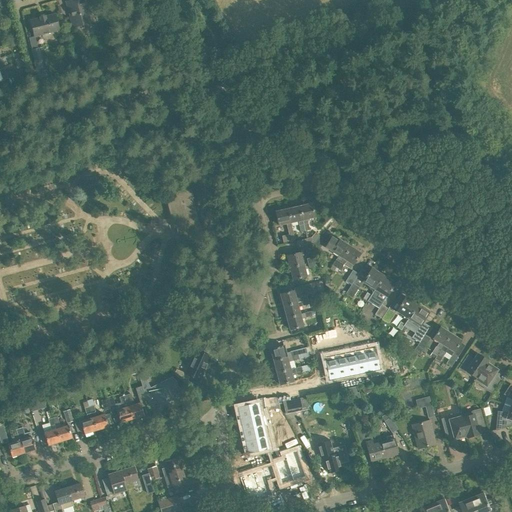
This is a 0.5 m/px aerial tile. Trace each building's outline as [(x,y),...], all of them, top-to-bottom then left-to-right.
[(72,0),(66,2),(73,28),(91,23),(85,0),(72,0)] [(59,31),(55,14),(45,17),(45,16),(39,18),(40,18),(30,21),(34,37),(42,35),(43,37),(44,39),(47,39),(49,39),(51,37),(52,35),(51,33),(59,31)] [(37,48),(31,50),(34,64),(42,62),(38,48),(37,48)] [(0,89),(11,86),(8,78),(4,68),(0,69),(0,89)] [(198,225),(191,199),(193,198),(190,188),(165,195),(174,228),(177,227),(178,231),(182,247),(203,241),(198,225)] [(305,231),(309,230),(307,219),(314,217),(311,204),(299,207),(305,231)] [(305,231),(299,207),(287,210),(291,222),(298,221),(300,232),(305,231)] [(287,210),(275,212),(278,225),(286,223),(288,235),(282,236),(283,242),(294,240),(290,222),(291,222),(287,210)] [(308,245),(315,243),(315,242),(320,236),(315,232),(311,237),(307,239),(308,245)] [(317,249),(319,249),(326,241),(320,236),(315,242),(315,243),(317,249)] [(338,242),(331,238),(325,247),(338,256),(332,265),(336,268),(350,247),(339,240),(338,242)] [(297,247),(304,246),(308,245),(307,239),(296,241),(297,247)] [(306,252),(317,249),(315,243),(308,245),(304,246),(306,252)] [(350,269),(360,253),(350,247),(336,268),(339,269),(340,270),(343,264),(350,269)] [(290,268),(303,265),(300,253),(287,256),(290,268)] [(293,280),(306,277),(303,265),(290,268),(293,280)] [(383,276),(371,269),(368,274),(362,269),(358,274),(351,285),(345,294),(352,298),(359,287),(363,282),(374,289),(383,276)] [(351,285),(358,274),(352,270),(345,281),(351,285)] [(386,297),(395,284),(383,276),(374,289),(375,290),(371,296),(370,295),(367,301),(379,308),(375,315),(381,319),(387,309),(381,305),(386,297)] [(295,298),(293,291),(280,294),(283,306),(307,300),(306,295),(295,298)] [(408,319),(416,305),(405,298),(396,311),(408,319)] [(287,318),(300,315),(300,314),(298,307),(309,304),(307,300),(283,306),(287,318)] [(428,327),(422,323),(428,313),(416,305),(408,319),(405,324),(404,324),(401,330),(405,333),(408,327),(416,332),(410,341),(417,346),(419,342),(428,327)] [(388,323),(395,313),(387,309),(381,319),(388,323)] [(290,330),(303,326),(301,319),(312,316),(311,311),(300,314),(300,315),(287,318),(290,330)] [(436,356),(450,334),(440,327),(433,338),(439,342),(436,347),(435,347),(432,353),(436,356)] [(453,354),(454,352),(461,341),(450,334),(436,356),(437,356),(435,359),(439,362),(445,352),(451,356),(446,363),(451,367),(458,357),(453,354)] [(419,355),(429,339),(424,335),(413,352),(419,355)] [(206,344),(197,340),(194,339),(189,350),(195,352),(185,374),(199,380),(210,357),(201,353),(206,344)] [(285,353),(283,346),(270,349),(274,361),(307,353),(306,348),(296,350),(297,350),(285,353)] [(374,348),(364,350),(368,371),(378,368),(374,348)] [(364,350),(354,353),(358,373),(368,371),(364,350)] [(300,359),(308,357),(307,353),(274,361),(277,373),(290,369),(288,362),(300,359)] [(354,353),(344,355),(348,375),(358,373),(354,353)] [(488,361),(477,354),(474,359),(468,355),(458,369),(465,373),(465,372),(475,379),(488,361)] [(344,355),(334,357),(338,377),(348,375),(344,355)] [(334,357),(324,359),(328,380),(338,377),(334,357)] [(491,392),(500,378),(494,374),(497,369),(487,362),(488,361),(475,379),(474,380),(485,387),(484,388),(491,392)] [(302,371),(301,366),(290,369),(277,373),(280,385),(293,381),(291,374),(302,371)] [(120,378),(138,373),(136,367),(119,373),(120,378)] [(141,381),(148,378),(145,372),(138,375),(141,381)] [(183,397),(174,383),(175,383),(172,377),(161,383),(161,384),(151,389),(146,379),(141,382),(141,384),(142,386),(146,398),(152,394),(159,408),(183,397)] [(139,400),(146,398),(142,386),(141,384),(136,386),(136,388),(135,388),(139,400)] [(365,395),(372,391),(368,385),(361,389),(365,395)] [(357,394),(356,386),(344,389),(345,397),(357,394)] [(128,394),(128,392),(124,393),(132,419),(144,415),(140,403),(134,404),(130,394),(128,394)] [(112,417),(118,415),(120,423),(132,419),(124,393),(120,395),(121,397),(119,397),(121,403),(115,404),(112,397),(106,399),(112,417)] [(42,396),(29,400),(32,411),(46,407),(42,396)] [(434,416),(429,396),(415,400),(417,409),(425,407),(428,418),(434,416)] [(285,414),(309,409),(306,397),(283,402),(285,414)] [(29,410),(26,401),(18,404),(21,413),(29,410)] [(257,401),(237,406),(240,418),(260,413),(257,401)] [(445,407),(443,401),(435,403),(436,409),(445,407)] [(84,434),(96,430),(89,407),(87,402),(83,403),(88,419),(80,422),(84,434)] [(93,405),(89,407),(96,430),(108,427),(104,414),(97,417),(93,405)] [(511,406),(508,412),(498,411),(496,429),(511,424),(511,406)] [(485,426),(480,409),(472,411),(473,411),(461,415),(461,414),(467,437),(479,434),(478,428),(485,426)] [(67,423),(73,421),(69,410),(63,412),(67,423)] [(260,413),(240,418),(243,429),(262,424),(260,413)] [(397,429),(390,418),(387,413),(381,417),(384,421),(391,433),(397,429)] [(467,437),(461,414),(449,417),(442,419),(446,435),(453,433),(454,439),(466,436),(467,437)] [(60,428),(57,417),(52,418),(60,442),(71,438),(68,426),(60,428)] [(48,445),(60,442),(52,418),(48,419),(51,431),(44,433),(48,445)] [(418,448),(433,444),(429,430),(431,429),(429,421),(412,425),(418,448)] [(262,424),(243,429),(245,440),(265,435),(262,424)] [(361,427),(354,429),(358,442),(364,440),(366,447),(370,461),(384,457),(380,442),(379,439),(373,440),(371,436),(364,438),(361,427)] [(26,439),(22,428),(16,429),(23,453),(35,449),(31,437),(26,439)] [(12,456),(23,453),(16,429),(10,431),(13,443),(8,444),(12,456)] [(265,435),(245,440),(248,452),(268,447),(265,435)] [(384,457),(398,453),(394,439),(393,435),(385,437),(386,441),(380,442),(384,457)] [(333,455),(332,450),(330,442),(317,445),(320,459),(324,458),(328,473),(341,470),(339,464),(348,461),(345,452),(333,455)] [(304,453),(285,459),(293,481),(304,477),(301,466),(308,464),(304,453)] [(167,467),(161,469),(164,476),(182,471),(178,457),(165,461),(167,467)] [(285,459),(268,465),(271,476),(277,474),(281,485),(293,481),(285,459)] [(264,475),(252,479),(260,500),(272,496),(266,478),(271,476),(268,465),(262,467),(264,475)] [(151,480),(159,478),(156,466),(147,469),(149,474),(151,480)] [(126,490),(134,488),(132,481),(137,480),(133,467),(121,471),(124,484),(126,490)] [(114,494),(126,490),(124,484),(121,471),(108,475),(109,478),(102,480),(107,496),(114,494)] [(182,471),(164,476),(165,480),(170,496),(185,491),(183,484),(186,483),(182,471)] [(252,479),(235,485),(239,497),(245,495),(248,504),(260,500),(252,479)] [(71,500),(84,496),(80,484),(67,488),(71,500)] [(58,502),(52,504),(54,511),(63,511),(62,509),(73,506),(71,500),(67,488),(55,491),(58,502)] [(484,493),(483,490),(475,494),(476,496),(472,498),(477,511),(488,511),(491,511),(498,511),(496,504),(490,506),(485,493),(484,493)] [(176,497),(162,501),(165,510),(171,508),(172,511),(180,509),(176,497)] [(444,499),(443,497),(435,500),(436,503),(433,504),(435,511),(449,511),(445,499),(444,499)] [(468,499),(467,497),(459,500),(460,503),(459,503),(463,511),(477,511),(472,498),(468,499)] [(48,511),(44,499),(36,501),(39,511),(48,511)] [(103,510),(103,509),(102,505),(100,499),(90,502),(93,511),(99,510),(99,511),(103,510)] [(429,505),(428,503),(420,506),(421,509),(420,509),(421,511),(435,511),(433,504),(429,505)]
